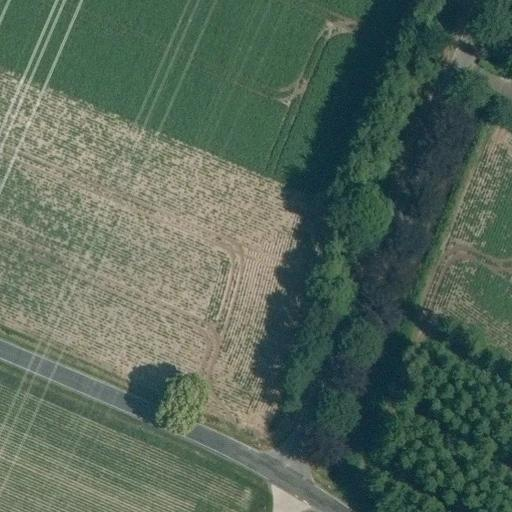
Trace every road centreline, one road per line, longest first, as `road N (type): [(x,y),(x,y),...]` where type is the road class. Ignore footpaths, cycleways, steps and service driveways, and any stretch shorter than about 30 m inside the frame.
road 1 (unclassified): [(485,0),(290,482)]
road 2 (tertiary): [(290,482),(0,353)]
